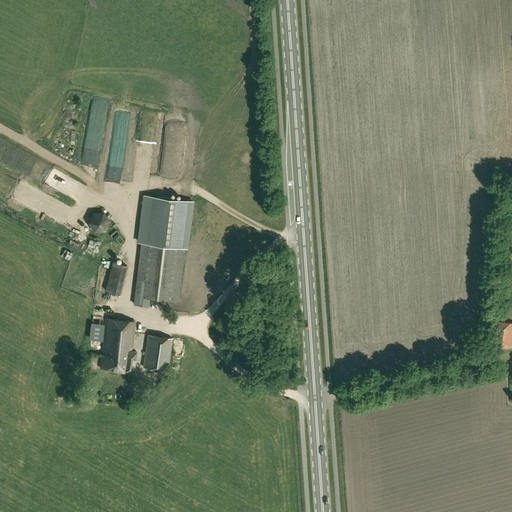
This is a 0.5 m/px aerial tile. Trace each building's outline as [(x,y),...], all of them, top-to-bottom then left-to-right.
[(134,135),(134,126),(119,125),(118,135),(134,135)] [(42,166),(37,180),(42,182),(47,167),(42,166)] [(142,242),(136,296),(178,301),(185,247),(186,247),(192,200),(146,195),(140,241),(142,242)] [(503,254),(511,260),(506,260),(504,293),(511,293),(511,241),(504,244),(503,254)] [(125,294),(131,269),(118,266),(112,291),(125,294)] [(101,298),(102,307),(110,305),(109,297),(101,298)] [(134,321),(106,319),(100,370),(133,374),(135,352),(130,351),(134,321)] [(511,322),(493,320),(490,346),(511,348),(511,322)] [(173,338),(148,334),(144,367),(168,371),(173,338)]
